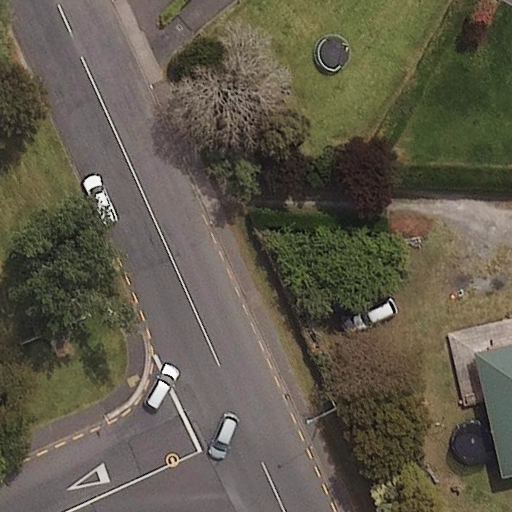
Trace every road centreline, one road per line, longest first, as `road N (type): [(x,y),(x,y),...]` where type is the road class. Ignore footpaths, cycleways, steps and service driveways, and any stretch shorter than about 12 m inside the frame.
road 1 (residential): [(56,0),(248,428)]
road 2 (residential): [(248,428),(63,511)]
